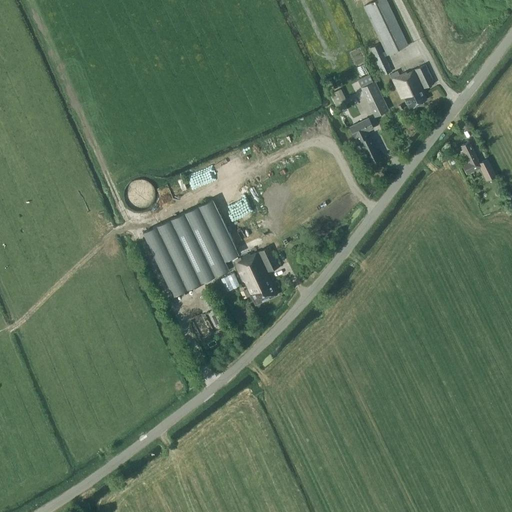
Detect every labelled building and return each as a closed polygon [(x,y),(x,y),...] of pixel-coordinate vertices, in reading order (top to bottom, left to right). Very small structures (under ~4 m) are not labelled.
[(386,51),(383,52),(379,43),(370,48),(383,75),(392,71),(385,56),(408,45),(387,0),(376,0),(365,5),(386,51)] [(401,99),(404,98),(408,108),(426,100),(421,89),(434,84),(425,64),(406,73),(405,71),(399,74),(397,70),(390,74),(401,99)] [(388,110),(374,81),(373,82),(369,74),(357,80),(361,87),(360,88),(374,117),(388,110)] [(332,84),(327,87),(330,94),(335,91),(332,84)] [(344,104),(337,90),(335,91),(330,94),(337,107),(344,104)] [(372,128),(367,118),(348,127),(356,142),(357,142),(367,163),(379,157),(369,135),(365,137),(363,132),(372,128)] [(479,162),(469,140),(459,145),(461,149),(458,150),(464,162),(462,163),(466,172),(480,165),(486,178),(495,174),(487,158),(479,162)] [(297,158),(292,160),(297,173),(303,171),(297,158)] [(144,230),(174,293),(223,270),(218,258),(230,252),(206,201),(188,209),(144,230)] [(251,294),(255,304),(276,294),(271,285),(274,284),(267,270),(279,265),(269,244),(233,261),(248,295),(251,294)]
